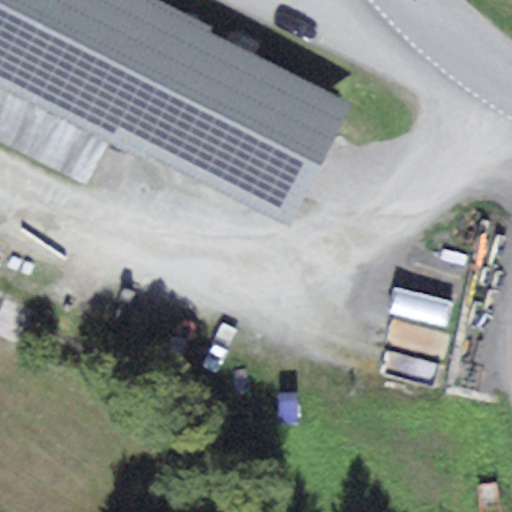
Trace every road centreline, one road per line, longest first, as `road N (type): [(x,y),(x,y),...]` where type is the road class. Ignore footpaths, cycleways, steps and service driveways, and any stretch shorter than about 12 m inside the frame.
road 1 (track): [(0,175),(286,281),(371,254),(465,169),(510,91)]
road 2 (tertiary): [(418,0),(511,91)]
